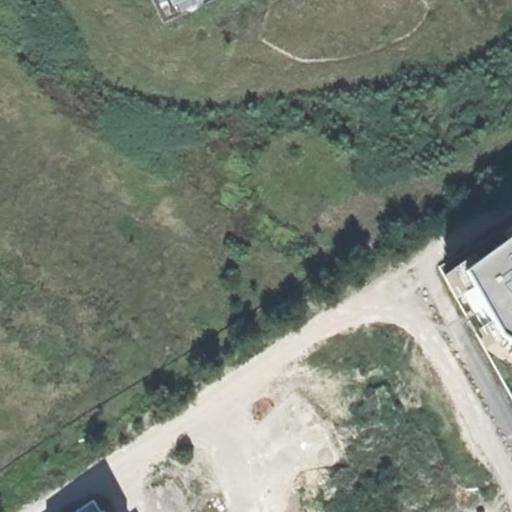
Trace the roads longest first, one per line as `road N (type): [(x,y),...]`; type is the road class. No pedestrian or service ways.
road 1 (residential): [(511,429),(422,267)]
road 2 (unknown): [(465,511),(357,439),(323,438)]
